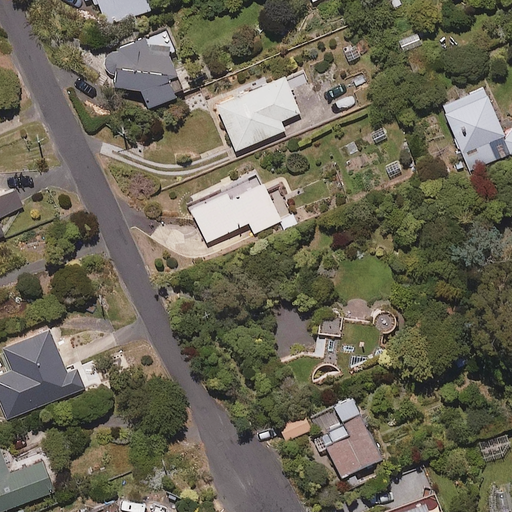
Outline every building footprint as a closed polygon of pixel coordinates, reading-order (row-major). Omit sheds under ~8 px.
[(152,4),(150,0),(98,0),(106,21),(152,4)] [(424,43),(417,28),(394,38),(401,53),(424,43)] [(117,46),(116,46),(114,46),(112,47),(110,48),(108,50),(106,51),(105,53),(104,55),(104,58),(104,60),(104,62),(105,64),(106,66),(107,68),(109,70),(111,71),(113,72),(112,80),(138,83),(147,103),(177,89),(170,73),(178,69),(163,36),(143,30),(118,42),(117,46)] [(357,39),(342,43),(347,60),(362,55),(357,39)] [(299,109),(284,70),(216,97),(236,146),(285,127),(281,116),(299,109)] [(511,125),(504,129),(486,83),(441,100),(468,172),(511,154),(511,125)] [(383,123),(370,129),(376,145),(391,138),(383,123)] [(265,175),(249,182),(245,173),(188,199),(208,241),(250,221),(254,230),(284,216),(265,175)] [(0,215),(25,205),(16,183),(0,189),(0,231),(4,230),(0,219),(0,215)] [(50,270),(45,248),(20,254),(26,276),(50,270)] [(339,304),(317,304),(312,381),(377,351),(392,352),(393,342),(382,340),(383,328),(385,328),(387,328),(389,328),(391,327),(393,326),(395,324),(396,323),(397,321),(398,318),(398,316),(398,314),(398,312),(397,310),(396,308),(394,306),(392,305),(390,304),(388,303),(386,303),(384,303),(382,303),(380,304),(378,305),(376,307),(375,309),(374,311),(373,313),(342,313),(342,309),(339,309),(339,304)] [(69,363),(49,317),(0,338),(0,341),(9,363),(0,366),(0,403),(6,416),(85,382),(76,360),(69,363)] [(385,453),(354,389),(334,398),(344,419),(328,427),(334,438),(326,442),(341,474),(385,453)] [(313,427),(304,407),(278,419),(287,439),(313,427)] [(7,464),(0,443),(0,508),(56,487),(42,451),(7,464)] [(435,511),(425,490),(375,511),(435,511)]
